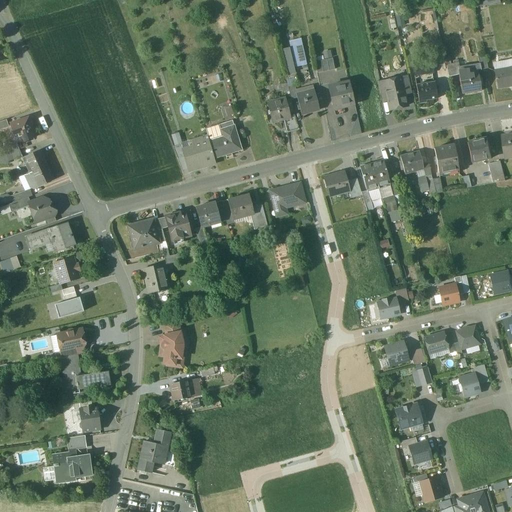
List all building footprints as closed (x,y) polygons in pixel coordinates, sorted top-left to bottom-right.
[(289,40),(295,67),(307,65),(301,38),(289,40)] [(283,48),(286,74),(294,73),(290,47),(283,48)] [(433,59),(443,58),(441,49),(431,50),(433,59)] [(485,57),(477,59),(480,71),(487,69),(485,57)] [(332,59),(314,62),(317,74),(334,70),(332,59)] [(418,66),(412,67),(414,76),(432,73),(430,64),(418,66)] [(450,65),(446,66),(448,78),(456,76),(453,65),(450,65)] [(511,68),(494,71),(497,89),(511,86),(511,68)] [(467,72),(458,73),(462,95),(480,92),(477,74),(467,76),(467,72)] [(407,76),(398,78),(399,79),(399,83),(400,83),(402,91),(403,91),(404,95),(411,93),(407,76)] [(402,91),(400,83),(399,83),(399,79),(385,82),(386,86),(385,86),(386,92),(390,110),(406,107),(404,95),(403,91),(402,91)] [(384,81),(377,82),(380,94),(386,92),(385,86),(386,86),(385,82),(384,81)] [(349,83),(328,87),(333,109),(341,108),(342,108),(349,107),(349,106),(354,105),(349,83)] [(434,83),(416,86),(419,104),(426,103),(425,101),(437,99),(434,83)] [(294,86),(288,87),(291,100),(297,99),(296,95),(294,86)] [(314,94),(304,96),(304,93),(296,95),(297,99),(301,116),(318,111),(314,94)] [(284,99),(267,104),(272,123),(283,120),(289,119),(289,116),(284,99)] [(294,114),(289,116),(289,119),(283,120),(286,132),(298,128),(294,114)] [(27,120),(11,125),(14,134),(17,133),(22,131),(24,136),(26,141),(34,138),(27,120)] [(232,121),(218,126),(220,131),(233,126),(232,121)] [(233,126),(220,131),(222,137),(208,142),(214,159),(241,151),(233,126)] [(174,145),(181,143),(178,132),(171,135),(174,145)] [(511,135),(503,137),(506,159),(511,158),(511,135)] [(208,142),(207,137),(192,142),(195,151),(184,154),(183,155),(184,158),(189,172),(201,168),(201,166),(215,162),(208,142)] [(488,139),(467,143),(471,163),(492,159),(488,139)] [(181,145),(173,148),(177,160),(184,158),(183,155),(184,154),(181,145)] [(454,146),(434,149),(438,174),(458,171),(454,146)] [(18,150),(5,155),(7,163),(22,157),(18,150)] [(39,151),(22,159),(26,167),(28,165),(32,173),(46,166),(39,151)] [(419,153),(400,157),(404,174),(416,171),(423,170),(422,166),(419,153)] [(389,184),(383,162),(371,165),(378,187),(389,184)] [(500,162),(488,165),(492,184),(505,181),(500,162)] [(428,164),(422,166),(423,170),(425,177),(430,175),(428,164)] [(378,187),(371,165),(360,168),(366,191),(378,187)] [(46,166),(32,173),(37,184),(38,187),(44,184),(44,185),(53,181),(46,166)] [(423,170),(416,171),(421,192),(428,190),(428,188),(425,177),(423,170)] [(37,184),(32,173),(27,175),(32,186),(37,184)] [(344,173),(325,178),(330,196),(349,191),(346,182),(344,173)] [(432,180),(430,175),(425,177),(428,188),(433,186),(432,180)] [(468,176),(461,178),(464,189),(471,188),(468,176)] [(356,179),(346,182),(349,191),(351,199),(361,196),(360,193),(356,179)] [(439,179),(432,180),(433,186),(435,194),(442,193),(439,179)] [(299,184),(294,185),(299,205),(305,203),(299,184)] [(395,184),(389,185),(392,196),(398,195),(395,184)] [(294,185),(269,192),(274,211),(299,205),(294,185)] [(29,190),(9,197),(11,204),(28,198),(31,197),(29,190)] [(367,191),(360,193),(361,196),(364,205),(371,203),(367,191)] [(392,196),(381,200),(383,208),(385,207),(396,205),(401,204),(398,195),(392,196)] [(248,196),(227,201),(231,216),(232,221),(244,218),(243,217),(250,215),(253,214),(251,208),(248,196)] [(11,204),(8,205),(11,213),(29,206),(28,204),(30,204),(28,198),(11,204)] [(30,204),(28,204),(29,206),(35,223),(44,220),(54,217),(54,216),(56,213),(55,210),(51,208),(49,201),(44,199),(30,204)] [(227,201),(221,202),(224,216),(225,217),(231,216),(227,201)] [(221,202),(220,202),(215,203),(219,218),(224,216),(221,202)] [(215,203),(195,208),(201,228),(203,228),(220,223),(219,218),(215,203)] [(371,203),(364,205),(366,212),(373,210),(371,203)] [(261,205),(251,208),(253,214),(250,215),(254,231),(266,227),(261,205)] [(396,205),(385,207),(386,213),(398,211),(396,205)] [(179,215),(165,218),(171,242),(190,237),(185,218),(180,219),(179,215)] [(54,217),(44,220),(46,225),(56,222),(54,217)] [(153,220),(141,223),(142,224),(135,226),(135,225),(127,227),(133,250),(160,244),(156,231),(153,220)] [(65,225),(26,239),(29,248),(52,240),(56,250),(72,245),(70,239),(71,238),(70,236),(69,236),(65,225)] [(208,248),(203,228),(201,228),(195,229),(200,249),(208,248)] [(165,242),(162,230),(156,231),(160,244),(165,242)] [(169,256),(164,258),(165,265),(178,262),(176,255),(175,255),(169,256)] [(16,257),(10,259),(14,270),(20,268),(16,257)] [(72,258),(54,264),(60,285),(79,279),(76,272),(79,271),(78,265),(75,266),(72,258)] [(162,265),(143,269),(149,294),(167,290),(162,265)] [(507,273),(489,277),(493,294),(511,290),(507,273)] [(459,277),(454,278),(455,285),(458,296),(463,295),(459,277)] [(60,285),(48,288),(50,294),(62,291),(60,285)] [(455,285),(438,289),(441,306),(459,302),(458,296),(455,285)] [(65,302),(76,299),(73,287),(62,291),(65,302)] [(405,290),(394,292),(396,299),(397,306),(408,303),(405,290)] [(59,319),(83,312),(79,298),(76,299),(65,302),(54,305),(59,319)] [(396,299),(390,301),(389,299),(382,301),(382,302),(376,304),(380,319),(399,315),(397,306),(396,299)] [(177,322),(163,325),(166,336),(180,333),(179,331),(177,322)] [(474,327),(455,332),(458,343),(460,350),(480,345),(474,327)] [(72,330),(68,331),(66,333),(60,334),(61,342),(60,343),(60,345),(62,344),(63,352),(80,349),(81,348),(84,345),(81,330),(73,332),(72,330)] [(166,336),(163,336),(165,342),(163,342),(162,344),(162,345),(160,346),(159,356),(164,357),(163,364),(174,365),(175,358),(180,359),(182,345),(181,341),(186,340),(184,330),(179,331),(180,333),(166,336)] [(443,333),(424,339),(428,354),(447,349),(444,337),(443,333)] [(450,336),(444,337),(447,349),(449,354),(455,353),(450,336)] [(403,342),(384,347),(389,367),(408,361),(403,342)] [(458,343),(453,344),(456,356),(462,354),(460,350),(458,343)] [(80,349),(63,352),(59,352),(61,359),(77,355),(81,354),(80,349)] [(424,362),(420,349),(415,351),(419,364),(424,362)] [(415,351),(409,352),(413,365),(419,364),(415,351)] [(61,359),(57,360),(58,366),(61,365),(61,364),(78,361),(77,355),(61,359)] [(78,361),(61,364),(61,365),(66,399),(83,397),(82,389),(110,385),(108,372),(80,376),(78,361)] [(473,368),(475,375),(486,372),(484,366),(473,368)] [(212,367),(200,370),(201,378),(214,375),(212,367)] [(427,368),(416,371),(420,387),(431,384),(427,368)] [(480,393),(475,375),(459,379),(460,385),(458,385),(460,393),(462,392),(464,397),(480,393)] [(186,382),(171,385),(174,401),(190,397),(186,382)] [(80,410),(91,408),(91,403),(73,405),(74,411),(80,410)] [(416,405),(395,411),(400,430),(421,424),(416,405)] [(99,430),(96,408),(91,408),(80,410),(84,433),(99,430)] [(154,444),(144,442),(138,471),(150,473),(152,467),(149,466),(150,462),(163,465),(170,434),(157,430),(154,444)] [(83,436),(67,439),(69,450),(85,448),(83,436)] [(415,438),(400,443),(402,450),(408,448),(408,447),(417,445),(415,438)] [(417,445),(408,447),(408,448),(413,465),(431,459),(426,442),(417,445)] [(70,454),(52,456),(54,467),(57,466),(59,480),(91,475),(88,456),(71,458),(70,454)] [(425,475),(412,478),(414,484),(418,483),(427,480),(425,475)] [(427,480),(418,483),(424,503),(442,498),(437,477),(427,480)] [(493,490),(508,487),(507,481),(492,483),(493,490)] [(487,511),(482,493),(457,501),(458,506),(460,511),(487,511)]
